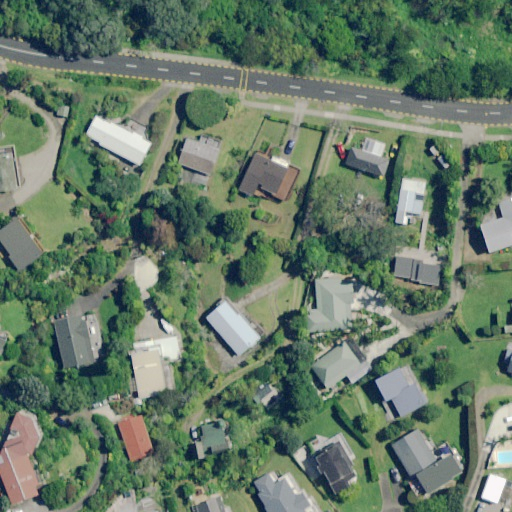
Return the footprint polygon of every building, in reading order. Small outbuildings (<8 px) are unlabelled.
[(148,140),(153,130),(129,119),(124,130),(97,118),(88,139),(142,163),(151,142),(148,140)] [(222,142),(202,135),(199,143),(187,139),(178,165),(183,166),(178,183),(205,193),(222,142)] [(384,178),(390,160),(381,157),(384,149),(366,144),(363,152),(350,148),(344,165),(384,178)] [(0,193),(22,190),(15,147),(0,149),(0,193)] [(271,162),(254,154),(239,189),(255,195),(258,188),(278,196),(291,165),(273,158),(271,162)] [(426,183),(402,180),(394,227),(406,229),(408,216),(421,218),(423,203),(415,201),(416,194),(424,195),(426,183)] [(428,186),(424,210),(439,204),(449,205),(450,189),(428,186)] [(511,247),(511,198),(487,206),(492,222),(482,226),(490,254),(511,247)] [(22,217),(18,219),(0,231),(0,243),(19,272),(46,254),(22,217)] [(441,282),(432,266),(422,273),(430,288),(441,282)] [(335,275),(314,277),(316,309),(310,310),(310,316),(305,316),(306,333),(354,330),(351,282),(345,282),(335,275)] [(205,314),(238,352),(260,333),(226,296),(205,314)] [(60,348),(58,349),(60,357),(62,357),(65,369),(107,360),(103,341),(100,342),(99,336),(102,336),(97,315),(55,323),(60,348)] [(0,355),(8,338),(2,332),(0,323),(0,355)] [(172,368),(163,370),(162,363),(181,360),(177,337),(131,345),(137,384),(130,385),(132,393),(139,392),(140,400),(176,393),(172,368)] [(343,340),(309,365),(327,388),(360,363),(343,340)] [(428,404),(409,365),(374,383),(388,412),(384,414),(389,424),(428,404)] [(285,398),(277,389),(262,401),(269,410),(285,398)] [(35,453),(40,439),(46,437),(37,416),(27,410),(18,405),(14,415),(6,427),(1,445),(0,448),(0,463),(2,469),(0,474),(0,486),(4,498),(9,496),(13,506),(40,495),(37,487),(40,486),(28,456),(35,453)] [(155,451),(142,416),(119,424),(132,460),(155,451)] [(225,433),(222,420),(198,425),(202,441),(185,445),(189,460),(234,450),(230,432),(225,433)] [(422,499),(464,475),(456,462),(458,461),(447,442),(440,446),(437,441),(428,447),(419,430),(392,445),(422,499)] [(333,485),(357,470),(352,461),(356,458),(341,432),(300,457),(313,479),(325,472),(333,485)] [(507,474),(498,471),(495,478),(486,475),(478,496),(498,504),(500,498),(511,502),(511,483),(505,481),(507,474)] [(279,483),(273,472),(251,485),(267,511),(319,511),(307,492),(303,494),(292,476),(279,483)] [(226,506),(222,494),(197,503),(200,511),(233,511),(231,505),(226,506)] [(161,511),(161,509),(152,510),(150,498),(135,500),(134,496),(110,500),(112,511),(161,511)]
